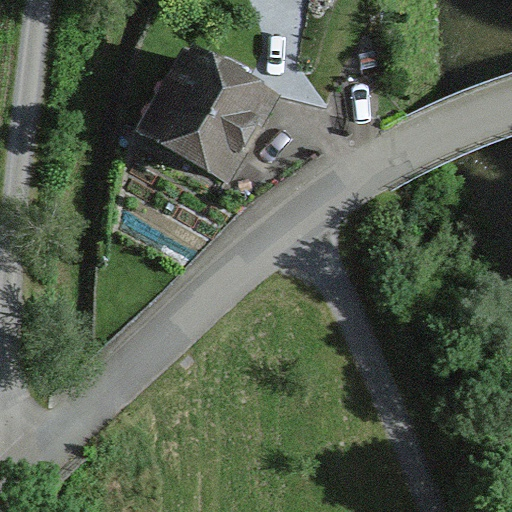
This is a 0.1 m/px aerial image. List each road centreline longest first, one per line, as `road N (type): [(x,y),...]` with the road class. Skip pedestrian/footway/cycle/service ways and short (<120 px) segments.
road 1 (unclassified): [(0,488),(313,207),(391,154),(511,103)]
road 2 (track): [(440,511),(313,207)]
